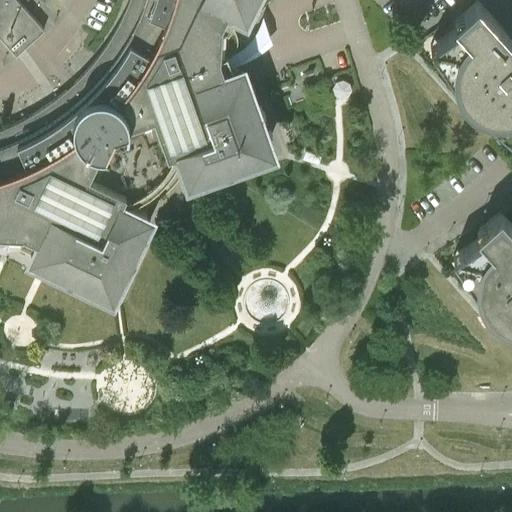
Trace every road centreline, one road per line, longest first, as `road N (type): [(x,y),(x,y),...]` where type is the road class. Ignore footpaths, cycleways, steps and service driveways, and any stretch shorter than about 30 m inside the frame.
road 1 (residential): [(0,439),(59,449),(143,445),(232,413),(310,364)]
road 2 (residential): [(376,242),(386,195),(383,132),(344,0)]
road 3 (residential): [(507,414),(368,407),(310,364)]
road 4 (residential): [(376,242),(396,248),(414,240),(499,173),(511,186)]
road 5 (residential): [(310,364),(362,286),(376,242)]
